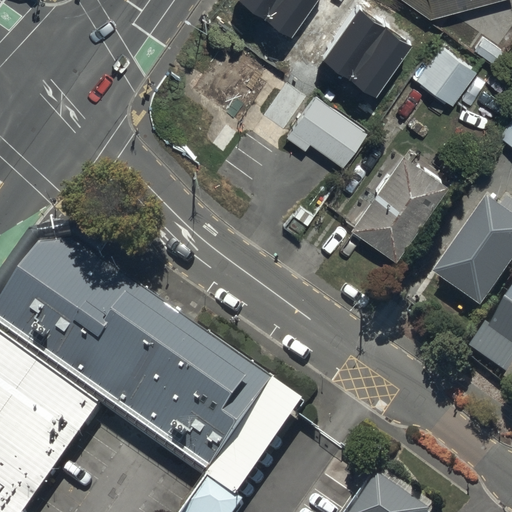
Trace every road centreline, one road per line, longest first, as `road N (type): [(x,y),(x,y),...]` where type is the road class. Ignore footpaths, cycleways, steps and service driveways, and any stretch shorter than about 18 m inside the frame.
road 1 (tertiary): [(67,81),(132,169),(187,225),(511,472)]
road 2 (secondary): [(67,81),(0,181)]
